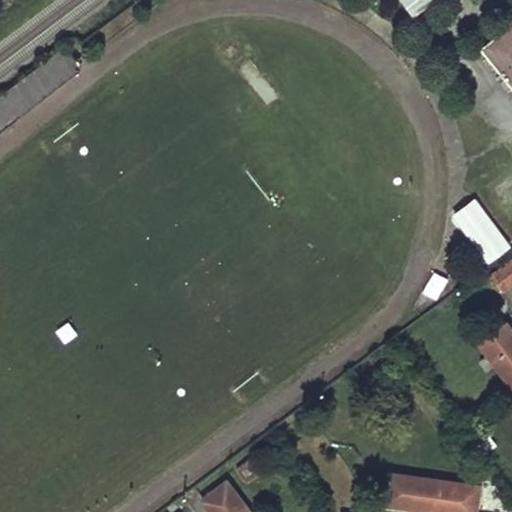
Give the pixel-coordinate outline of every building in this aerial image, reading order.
[(511,26),(483,50),(511,88),(511,26)] [(63,44),(0,92),(0,128),(81,68),(63,44)] [(476,199),(455,215),(488,259),(508,244),(476,199)] [(511,259),(491,277),(500,291),(511,281),(511,259)] [(511,330),(507,323),(481,341),(511,383),(511,330)] [(394,472),(390,501),(470,511),(475,511),(480,483),(394,472)] [(250,511),(227,481),(204,498),(214,511),(250,511)]
